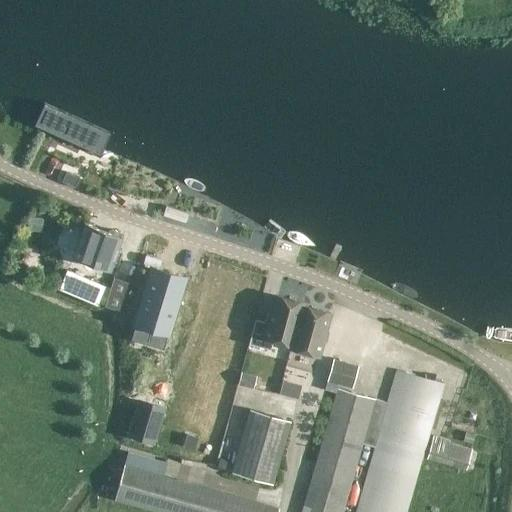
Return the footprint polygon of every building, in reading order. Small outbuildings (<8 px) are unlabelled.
[(45,110),(38,127),(70,142),(93,151),(100,132),(45,110)] [(73,186),(77,176),(66,172),(62,182),(73,186)] [(107,232),(86,224),(73,259),(85,263),(84,267),(86,271),(90,273),(94,271),(95,267),(109,272),(121,238),(121,233),(111,230),(107,232)] [(148,270),(133,326),(136,327),(133,340),(157,347),(161,349),(165,335),(168,336),(183,279),(148,270)] [(96,305),(104,287),(66,271),(59,289),(96,305)] [(303,307),(303,304),(276,297),(268,324),(255,320),(248,345),(270,351),(272,342),(291,346),(301,306),(303,307)] [(317,356),(329,314),(303,307),(301,306),(291,346),(290,349),(317,356)] [(352,388),(358,367),(333,360),(327,381),(352,388)] [(404,511),(442,384),(398,371),(389,403),(337,389),(333,404),(302,511),(341,511),(360,445),(376,449),(357,511),(404,511)] [(253,388),(256,375),(241,372),(238,384),(253,388)] [(284,378),(281,391),(299,396),(303,383),(284,378)] [(163,407),(140,400),(129,434),(152,441),(163,407)] [(271,484),(289,421),(249,410),(231,473),(271,484)] [(202,436),(186,430),(179,447),(195,453),(202,436)] [(472,443),(474,433),(465,431),(463,441),(472,443)] [(464,474),(469,455),(446,449),(447,446),(431,441),(425,463),(464,474)] [(277,511),(278,511),(123,468),(115,498),(164,511),(277,511)]
